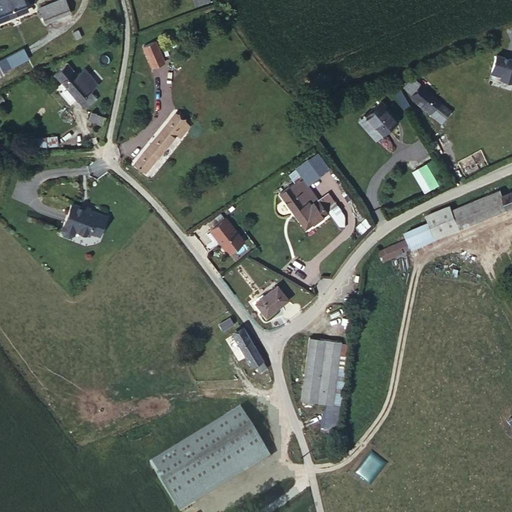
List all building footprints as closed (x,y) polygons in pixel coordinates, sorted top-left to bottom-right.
[(26,0),(0,0),(0,17),(28,7),(26,0)] [(56,0),(41,6),(47,19),(71,10),(67,0),(56,0)] [(151,60),(160,54),(150,40),(141,46),(151,60)] [(0,74),(30,60),(24,47),(0,58),(0,74)] [(492,67),(511,72),(511,62),(494,57),(492,67)] [(55,72),(78,100),(91,89),(81,78),(85,74),(80,68),(76,71),(68,61),(55,72)] [(431,104),(445,116),(452,108),(423,86),(417,93),(421,96),(431,104)] [(403,110),(410,106),(400,87),(392,91),(403,110)] [(91,89),(78,100),(84,105),(95,95),(91,89)] [(369,128),(375,133),(394,115),(376,96),(361,113),(372,124),(369,128)] [(427,108),(431,104),(421,96),(418,101),(427,108)] [(133,164),(143,172),(182,123),(172,115),(133,164)] [(58,147),(58,137),(30,137),(30,147),(58,147)] [(435,160),(412,168),(421,191),(443,183),(435,160)] [(283,193),(303,179),(295,167),(274,180),(283,193)] [(327,215),(303,179),(283,193),(281,194),(305,231),(327,215)] [(371,257),(376,266),(511,208),(511,192),(497,199),(496,196),(450,215),(447,209),(418,221),(421,231),(399,241),(399,244),(371,257)] [(94,236),(102,217),(67,204),(56,233),(67,238),(70,230),(84,235),(85,232),(94,236)] [(229,252),(244,242),(226,218),(211,229),(229,252)] [(254,301),(263,311),(282,294),(274,284),(254,301)] [(282,294),(263,311),(264,313),(284,298),(282,294)] [(222,330),(234,324),(230,317),(218,324),(222,330)] [(231,332),(256,375),(268,368),(243,325),(231,332)] [(313,404),(323,342),(300,338),(290,401),(313,404)] [(235,375),(246,369),(227,340),(225,342),(223,339),(215,344),(235,375)] [(331,343),(323,342),(313,404),(322,405),(331,343)] [(233,415),(146,472),(172,511),(259,454),(233,415)] [(508,439),(511,436),(511,420),(501,427),(508,439)] [(364,467),(385,462),(380,446),(360,451),(364,467)]
